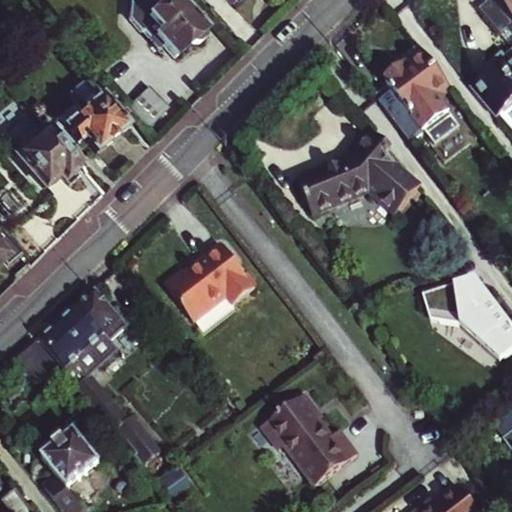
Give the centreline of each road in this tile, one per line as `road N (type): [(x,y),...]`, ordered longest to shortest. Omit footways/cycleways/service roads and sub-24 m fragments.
road 1 (residential): [(195,150),(418,444)]
road 2 (residential): [(0,343),(195,150)]
road 3 (residential): [(195,150),(343,0)]
